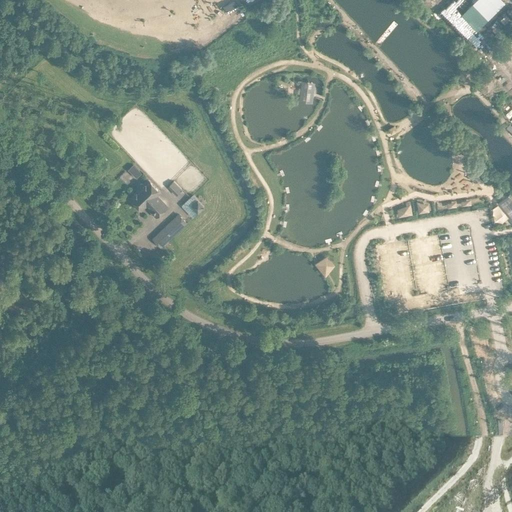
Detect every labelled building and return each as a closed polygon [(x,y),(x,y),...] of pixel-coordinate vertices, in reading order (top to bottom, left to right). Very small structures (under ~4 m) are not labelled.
[(266,7),(261,0),(229,0),(209,12),(216,22),(200,32),(194,21),(183,28),(196,49),(266,7)] [(503,18),(496,25),(501,30),(508,23),(503,18)] [(494,27),(487,33),(492,39),(499,32),(494,27)] [(128,158),(124,163),(132,171),(136,167),(128,158)] [(491,173),(482,164),(474,171),(482,180),(491,173)] [(125,191),(136,203),(141,198),(144,201),(143,202),(151,210),(162,200),(152,189),(155,186),(143,174),(139,178),(137,177),(135,177),(134,178),(133,180),(132,182),(133,183),(125,191)] [(169,174),(163,180),(172,189),(177,183),(169,174)] [(188,188),(177,199),(177,200),(188,211),(200,200),(188,188)] [(501,197),(511,209),(511,190),(511,189),(501,197)] [(148,233),(156,241),(182,216),(174,208),(148,233)]
